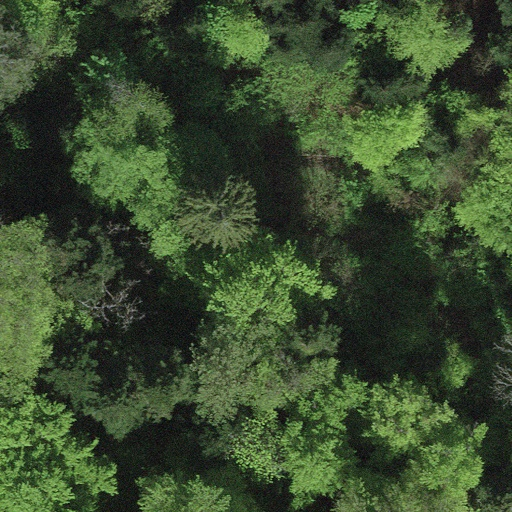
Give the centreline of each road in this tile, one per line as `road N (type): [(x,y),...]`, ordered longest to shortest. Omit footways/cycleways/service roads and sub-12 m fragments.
road 1 (track): [(9,0),(286,212),(511,370)]
road 2 (track): [(0,342),(178,308),(227,278),(286,212)]
